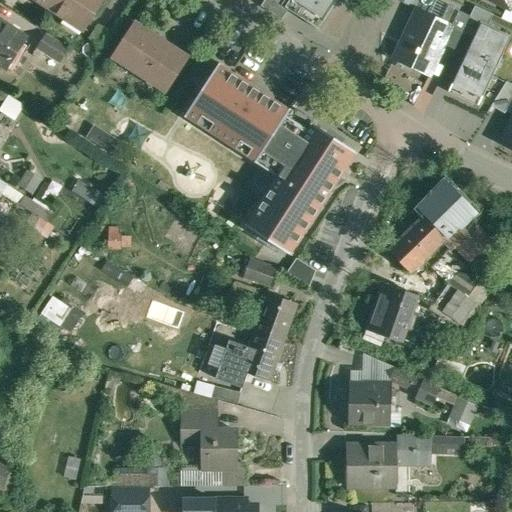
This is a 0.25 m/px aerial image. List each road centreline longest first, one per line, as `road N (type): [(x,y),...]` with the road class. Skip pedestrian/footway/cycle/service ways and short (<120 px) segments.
road 1 (residential): [(299,511),(304,369),(402,124)]
road 2 (residential): [(216,0),(339,81)]
road 3 (residential): [(402,124),(511,181)]
